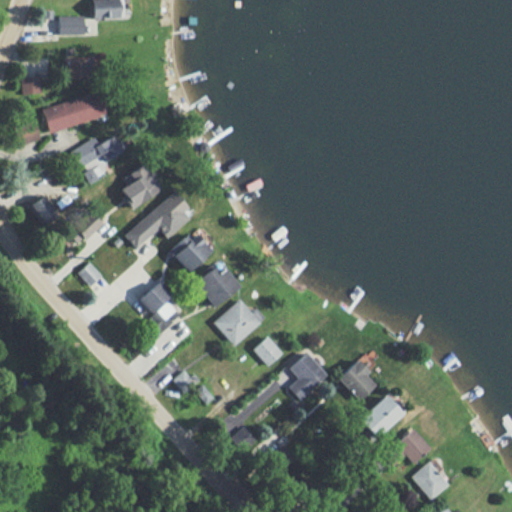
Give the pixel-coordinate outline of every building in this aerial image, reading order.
[(89,0),(90,18),(120,17),(120,0),(89,0)] [(81,15),(56,16),(56,34),(81,34),(81,15)] [(63,78),(88,77),(87,59),(62,60),(63,78)] [(19,94),(38,93),(38,77),(19,77),(19,94)] [(46,132),(102,115),(94,90),(39,108),(46,132)] [(11,127),(16,145),(37,139),(33,121),(11,127)] [(92,137),(68,149),(84,183),(106,173),(100,161),(125,149),(117,132),(95,143),(92,137)] [(131,209),(159,188),(141,163),(120,178),(125,183),(117,189),(131,209)] [(190,214),(169,191),(122,234),(134,248),(156,228),(164,238),(190,214)] [(39,226),(55,217),(43,195),(27,204),(39,226)] [(99,225),(91,213),(66,231),(75,243),(99,225)] [(166,250),(185,271),(208,251),(189,230),(166,250)] [(100,274),(87,261),(75,273),(88,286),(100,274)] [(235,287),(215,263),(191,283),(211,307),(235,287)] [(137,299),(149,313),(169,295),(156,281),(137,299)] [(210,322),(232,346),(258,321),(237,298),(210,322)] [(177,314),(164,301),(141,322),(154,336),(177,314)] [(265,366),(280,352),(264,335),(249,349),(265,366)] [(294,378),(285,386),(297,399),(324,374),(303,351),(285,368),(294,378)] [(367,371),(355,359),(335,378),(356,400),(373,385),(363,374),(367,371)] [(170,379),(181,392),(197,379),(192,372),(187,376),(182,369),(170,379)] [(203,403),(211,396),(200,384),(192,391),(203,403)] [(400,413),(382,394),(355,419),(374,438),(400,413)] [(226,436),(238,451),(253,439),(242,425),(226,436)] [(427,447),(409,428),(380,454),(390,466),(402,454),(410,463),(427,447)] [(445,484),(425,461),(407,476),(427,499),(445,484)] [(452,511),(444,503),(435,511),(452,511)]
